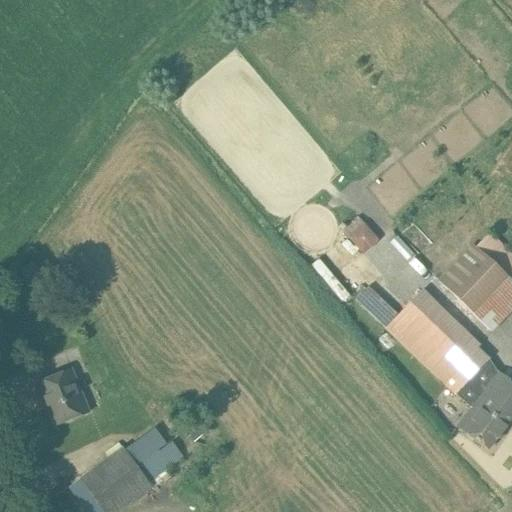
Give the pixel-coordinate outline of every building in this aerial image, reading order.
[(365,253),(382,237),(361,213),(344,229),(365,253)] [(474,250),(470,247),(437,282),(473,316),(511,275),(511,255),(490,233),(474,250)] [(35,262),(20,269),(24,280),(40,273),(35,262)] [(397,315),(385,329),(457,396),(490,362),(489,361),(477,349),(479,346),(465,332),(421,290),(397,315)] [(478,400),(498,373),(490,362),(457,396),(470,408),(456,427),(488,450),(508,422),(478,400)] [(88,413),(70,371),(52,378),(34,386),(41,403),(44,401),(55,427),(73,419),(88,413)] [(478,400),(508,422),(511,417),(511,383),(498,373),(478,400)] [(84,477),(68,488),(85,511),(117,511),(150,488),(149,487),(169,472),(154,453),(156,451),(165,445),(165,444),(153,429),(123,452),(121,449),(84,477)]
